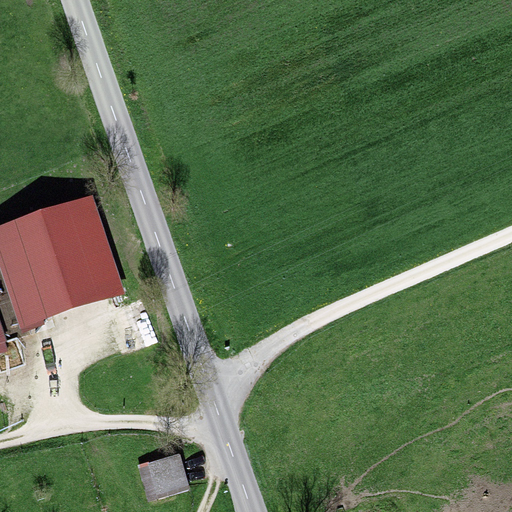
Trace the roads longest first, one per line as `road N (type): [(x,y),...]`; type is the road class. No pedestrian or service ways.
road 1 (tertiary): [(75,0),(252,511)]
road 2 (track): [(212,397),(298,326),(511,233)]
road 3 (track): [(0,441),(87,422),(222,424)]
